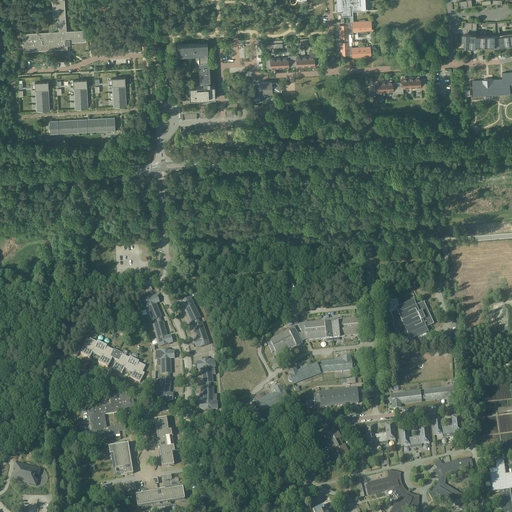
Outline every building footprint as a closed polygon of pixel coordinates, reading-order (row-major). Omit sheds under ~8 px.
[(67,49),(67,42),(86,41),(85,30),(66,31),(64,0),(52,0),(54,28),(59,28),(59,31),(22,33),(24,51),(67,49)] [(341,0),(342,11),(345,11),(345,16),(341,16),(350,16),(353,16),(353,11),(362,10),(361,10),(360,0),(341,0)] [(468,0),(460,1),(461,8),(473,6),(471,0),(468,0)] [(359,21),(353,22),(353,16),(350,16),(350,22),(347,22),(347,25),(339,25),(340,30),(339,30),(339,32),(339,33),(339,34),(340,34),(340,38),(341,38),(341,42),(340,42),(341,46),(340,46),(340,47),(340,48),(340,50),(341,50),(341,55),(349,55),(349,57),(352,57),(359,57),(359,58),(365,58),(365,57),(371,56),(371,46),(365,47),(364,45),(358,45),(358,47),(352,47),(351,42),(352,42),(352,37),(351,37),(351,34),(353,34),(353,31),(359,31),(359,33),(366,32),(366,31),(372,30),(371,21),(365,21),(365,20),(359,20),(359,21)] [(465,40),(465,47),(498,48),(511,46),(511,34),(499,36),(496,37),(496,36),(477,35),(477,34),(472,33),(462,33),(462,40),(465,40)] [(208,53),(208,43),(207,43),(207,44),(205,44),(205,43),(201,43),(201,44),(199,44),(199,43),(177,44),(178,55),(196,54),(196,62),(199,62),(200,83),(203,83),(203,86),(189,87),(190,99),(215,98),(215,86),(210,86),(210,82),(209,61),(208,61),(208,53)] [(319,65),(318,54),(314,54),(314,56),(296,57),(296,55),(288,56),(288,57),(270,58),(270,57),(266,57),(267,68),(271,68),(271,69),(276,68),(283,68),(289,68),(289,67),(297,67),(302,67),(309,67),(315,66),(315,65),(319,65)] [(506,78),(473,79),(475,99),(511,97),(511,72),(506,73),(506,78)] [(125,77),(112,78),(112,86),(112,92),(113,107),(127,106),(125,77)] [(421,90),(426,89),(425,79),(421,79),(420,77),(414,77),(408,77),(408,78),(402,78),(402,82),(393,83),(393,81),(387,81),(380,81),(374,82),(374,84),(369,84),(370,95),(375,95),(375,93),(393,92),(393,94),(403,93),(403,89),(421,88),(421,90)] [(87,79),(73,80),(74,88),(74,94),(75,109),(88,109),(87,79)] [(48,82),(35,82),(35,90),(36,96),(36,111),(50,111),(48,82)] [(277,82),(273,83),(270,83),(270,82),(261,82),(261,83),(254,84),(254,86),(253,86),(254,100),(256,100),(256,102),(261,102),(260,99),(260,95),(262,95),(262,94),(273,93),(273,91),(275,91),(277,93),(277,94),(279,92),(280,92),(282,92),(281,86),(277,82)] [(469,88),(461,89),(461,100),(470,99),(469,88)] [(115,117),(50,121),(50,134),(59,134),(58,133),(58,128),(64,128),(64,133),(102,131),(101,131),(101,126),(107,126),(108,131),(107,131),(115,131),(115,117)] [(157,322),(161,320),(160,318),(162,317),(157,306),(156,307),(155,305),(158,304),(155,296),(153,297),(145,300),(147,303),(146,303),(148,309),(147,309),(152,321),(156,319),(157,322)] [(194,321),(195,323),(199,321),(198,319),(200,318),(195,307),(194,307),(191,301),(190,302),(189,299),(181,302),(181,303),(180,303),(183,310),(186,309),(187,311),(186,312),(191,322),(194,321)] [(413,302),(399,309),(397,299),(385,301),(390,313),(393,318),(394,324),(395,323),(399,331),(397,332),(401,337),(404,342),(407,340),(410,346),(416,343),(417,345),(420,343),(419,342),(428,337),(426,332),(424,328),(434,324),(424,302),(414,306),(413,302)] [(358,318),(356,318),(338,320),(337,319),(331,319),(332,329),(359,326),(358,318)] [(332,329),(331,319),(324,320),(324,321),(299,324),(300,328),(301,330),(302,330),(302,332),(332,329)] [(159,344),(161,343),(161,347),(169,344),(171,343),(169,336),(166,337),(165,335),(167,334),(163,323),(162,323),(161,320),(157,322),(158,324),(154,325),(157,337),(158,337),(159,344)] [(200,347),(207,345),(206,342),(208,341),(205,335),(206,335),(202,323),(200,324),(199,321),(195,323),(196,325),(193,326),(196,337),(198,337),(199,339),(195,340),(198,348),(200,347)] [(298,335),(297,333),(295,329),(294,326),(288,329),(288,330),(269,340),(266,341),(270,349),(298,335)] [(332,329),(333,338),(340,338),(340,336),(359,334),(359,326),(332,329)] [(332,329),(302,332),(302,333),(297,333),(298,335),(301,342),(305,340),(305,339),(307,338),(307,340),(326,338),(326,339),(333,338),(332,329)] [(298,335),(270,349),(272,352),(274,351),(276,355),(277,355),(296,346),(296,347),(302,344),(301,342),(298,335)] [(97,342),(90,339),(87,345),(85,344),(80,354),(90,358),(93,352),(101,357),(98,363),(108,367),(113,358),(117,360),(119,361),(122,355),(123,354),(114,350),(107,347),(107,346),(98,342),(97,342)] [(168,349),(162,350),(162,351),(160,351),(160,352),(156,352),(156,361),(157,361),(157,367),(161,367),(161,374),(166,374),(166,376),(170,376),(170,373),(171,373),(171,361),(169,361),(169,359),(172,359),(172,351),(170,351),(168,351),(168,349)] [(140,383),(145,374),(143,373),(146,366),(139,363),(139,362),(130,357),(129,358),(122,355),(119,361),(117,360),(112,369),(122,374),(125,368),(133,372),(130,378),(140,383)] [(207,383),(207,385),(211,386),(211,384),(213,383),(212,375),(216,375),(215,368),(214,360),(210,361),(210,360),(208,360),(207,358),(202,359),(202,361),(200,361),(200,362),(198,362),(199,370),(202,369),(203,372),(201,372),(203,384),(207,383)] [(322,362),(322,365),(320,365),(321,370),(323,370),(323,373),(342,371),(342,370),(349,369),(348,368),(352,368),(352,367),(353,367),(354,365),(354,364),(353,362),(351,362),(351,360),(350,358),(343,359),(343,362),(341,362),(341,361),(322,362)] [(321,370),(320,365),(317,366),(317,364),(299,371),(300,372),(298,373),(296,370),(289,373),(290,374),(289,374),(290,377),(289,378),(289,379),(289,381),(291,382),(292,382),(295,381),(296,382),(302,379),(302,380),(320,373),(319,370),(321,370)] [(169,401),(171,401),(171,393),(168,393),(168,391),(170,391),(171,379),(170,379),(170,376),(166,376),(166,379),(161,378),(160,385),(157,385),(156,392),(155,400),(159,400),(161,401),(161,402),(166,404),(167,401),(169,401)] [(151,385),(143,382),(141,386),(148,390),(151,385)] [(201,402),(201,410),(203,410),(205,410),(205,413),(211,413),(211,410),(213,410),(218,410),(218,402),(217,402),(217,395),(213,395),(213,388),(211,388),(211,386),(207,385),(207,388),(203,388),(203,400),(205,400),(205,402),(201,402)] [(287,396),(288,395),(288,393),(287,392),(286,391),(284,391),(283,389),(282,389),(282,388),(275,391),(276,394),(274,395),(274,394),(257,403),(262,412),(279,403),(278,402),(284,399),(284,398),(287,396)] [(454,398),(454,395),(456,395),(457,393),(456,391),(455,390),(454,390),(453,389),(450,390),(450,389),(443,390),(443,389),(424,391),(425,395),(425,399),(426,401),(444,399),(444,397),(446,397),(447,400),(454,399),(454,398)] [(352,406),(352,404),(358,404),(357,390),(313,395),(315,409),(327,407),(327,408),(331,408),(331,407),(348,405),(349,406),(352,406)] [(425,399),(425,395),(420,395),(420,391),(401,394),(401,395),(394,395),(394,397),(391,397),(390,398),(389,399),(389,401),(390,402),(392,403),(392,405),(393,405),(393,407),(400,406),(400,403),(402,402),(403,404),(421,402),(421,399),(425,399)] [(91,421),(90,421),(90,422),(91,422),(91,424),(106,421),(105,415),(122,412),(122,413),(126,413),(126,411),(135,410),(133,400),(130,400),(129,395),(126,395),(110,397),(111,406),(109,407),(109,405),(103,406),(103,404),(84,407),(85,411),(86,411),(87,415),(88,415),(89,417),(90,417),(91,421)] [(440,418),(432,419),(434,435),(442,435),(442,438),(454,437),(454,433),(462,432),(460,415),(451,416),(452,426),(441,427),(440,418)] [(162,467),(174,465),(172,452),(175,452),(174,446),(171,447),(169,436),(172,436),(171,431),(169,431),(167,418),(155,420),(158,441),(157,442),(158,449),(159,449),(162,467)] [(89,438),(90,441),(108,438),(108,437),(114,436),(114,435),(115,435),(116,436),(120,435),(118,426),(107,428),(106,421),(91,424),(91,425),(91,427),(92,430),(91,430),(91,433),(90,433),(91,438),(89,438)] [(365,426),(367,443),(375,442),(376,446),(388,444),(387,441),(395,440),(393,423),(385,424),(386,433),(375,435),(374,425),(365,426)] [(408,428),(400,429),(401,446),(409,445),(410,449),(422,447),(421,444),(429,443),(427,426),(419,427),(420,437),(409,438),(408,428)] [(324,433),(318,436),(323,445),(324,444),(326,447),(326,450),(328,450),(329,452),(327,453),(333,464),(339,461),(338,461),(344,458),(344,459),(350,456),(344,444),(343,445),(342,443),(343,441),(340,440),(340,439),(341,438),(337,429),(331,432),(330,431),(328,431),(328,434),(326,435),(324,433)] [(141,443),(150,442),(149,434),(143,435),(143,438),(140,438),(141,443)] [(119,445),(109,447),(110,455),(113,454),(116,469),(120,471),(121,475),(124,475),(133,474),(128,444),(119,445)] [(296,472),(313,459),(310,455),(303,460),(305,462),(297,467),(295,465),(292,468),(296,472)] [(439,477),(439,478),(438,480),(438,482),(438,483),(437,485),(436,487),(435,489),(434,490),(432,491),(430,493),(429,494),(432,499),(435,498),(437,496),(438,495),(440,497),(463,510),(468,501),(466,500),(467,498),(444,485),(445,482),(445,479),(445,477),(447,476),(468,471),(469,473),(474,471),(471,460),(469,460),(469,458),(442,465),(440,461),(434,465),(436,467),(436,468),(437,469),(433,471),(434,476),(439,476),(439,477)] [(490,470),(493,492),(500,491),(500,495),(500,496),(502,511),(511,511),(511,473),(506,475),(504,460),(496,462),(497,469),(490,470)] [(40,470),(15,463),(14,470),(16,470),(15,474),(13,473),(11,480),(36,486),(37,482),(33,481),(35,473),(39,474),(40,470)] [(416,508),(418,508),(419,497),(417,496),(415,496),(414,496),(412,495),(410,494),(409,493),(407,492),(406,491),(405,490),(404,489),(403,487),(402,486),(401,484),(401,481),(400,480),(400,478),(400,477),(400,476),(401,474),(388,471),(388,475),(388,478),(367,483),(368,485),(365,486),(368,496),(392,490),(393,492),(395,495),(396,497),(398,499),(390,511),(405,511),(409,506),(411,507),(413,507),(415,508),(416,508)] [(134,491),(137,491),(135,483),(125,484),(126,487),(126,489),(127,492),(128,492),(134,491)] [(136,495),(138,507),(154,504),(155,507),(160,506),(160,503),(165,502),(165,505),(171,504),(170,502),(185,499),(183,488),(165,490),(165,489),(157,491),(157,492),(136,495)]
